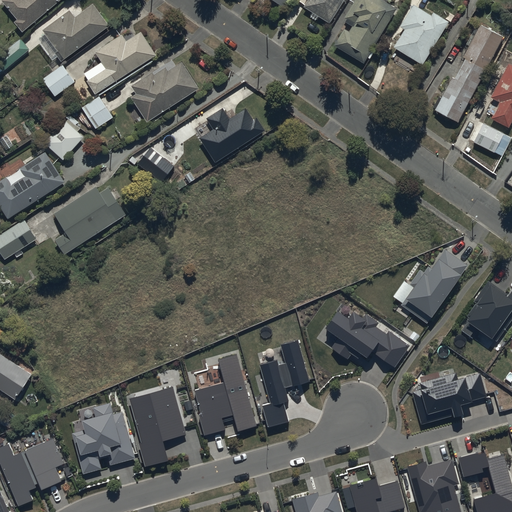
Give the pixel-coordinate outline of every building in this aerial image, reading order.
[(3,0),(1,2),(18,21),(15,23),(23,33),(61,0),(3,0)] [(290,0),(270,0),(284,9),(290,0)] [(345,0),(309,0),(305,8),(330,24),(345,0)] [(347,20),(345,23),(353,27),(350,33),(344,30),(336,44),(349,51),(348,54),(366,64),(397,9),(381,0),(356,0),(345,19),(347,20)] [(58,58),(62,63),(110,28),(94,5),(75,18),(71,11),(43,31),(46,36),(38,41),(53,62),(58,58)] [(405,30),(393,48),(423,66),(449,23),(434,14),(432,17),(414,6),(400,28),(405,30)] [(435,110),(459,123),(504,38),(481,26),(463,58),(466,60),(455,80),(452,78),(435,110)] [(511,31),(502,50),(511,54),(511,31)] [(87,82),(95,95),(156,57),(142,33),(126,43),(122,36),(95,53),(101,63),(84,74),(88,81),(87,82)] [(0,56),(0,73),(0,74),(30,50),(21,40),(0,56)] [(131,98),(147,123),(199,90),(182,63),(168,72),(166,69),(154,76),(153,74),(132,87),(137,95),(131,98)] [(42,79),(55,97),(75,83),(62,65),(42,79)] [(500,103),(491,120),(509,129),(511,122),(511,66),(508,65),(492,99),(500,103)] [(113,119),(99,97),(81,109),(96,130),(113,119)] [(207,119),(229,154),(266,132),(257,118),(253,120),(247,109),(230,120),(224,109),(207,119)] [(42,144),(63,163),(84,138),(78,133),(81,130),(84,133),(87,130),(68,113),(42,144)] [(189,124),(170,135),(178,148),(196,136),(189,124)] [(7,136),(0,139),(0,142),(6,152),(14,147),(7,136)] [(0,208),(8,221),(65,183),(45,153),(25,166),(20,159),(0,172),(0,208)] [(56,241),(65,255),(126,216),(109,188),(100,194),(96,188),(54,215),(66,234),(56,241)] [(0,235),(0,252),(5,260),(37,240),(25,220),(0,235)] [(399,247),(403,255),(422,246),(417,238),(399,247)] [(368,261),(372,270),(390,261),(386,253),(368,261)] [(0,390),(15,401),(31,376),(0,354),(0,349),(1,349),(0,348),(0,390)]
